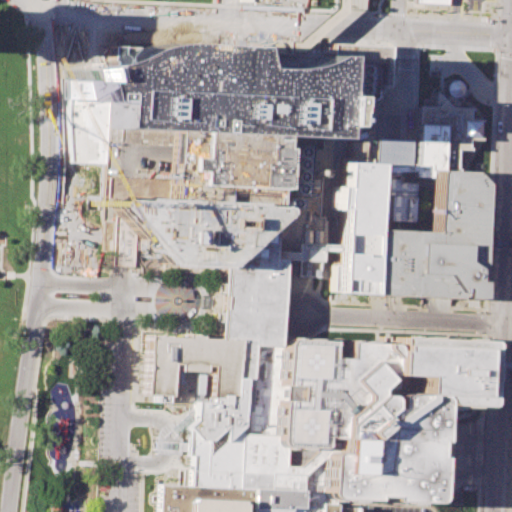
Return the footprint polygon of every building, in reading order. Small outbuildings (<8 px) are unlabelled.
[(109,46),(376,58),(375,99),(325,127),(324,138),(206,132),(207,120),(167,121),(164,202),(102,199),(105,152),(109,46)] [(412,178),(431,177),(432,171),(457,172),(458,150),(469,151),(469,140),(479,140),(480,120),(470,119),(470,109),(455,108),(459,104),(454,98),(459,96),(462,88),(457,81),(447,82),(444,90),(449,97),(444,101),(434,90),(433,107),(417,106),(415,165),(412,165),(412,166),(412,169),(412,178)] [(268,272),(265,345),(277,345),(277,341),(280,339),(282,337),(324,339),(327,338),(332,337),(335,338),(339,340),(377,343),(377,337),(478,340),(477,363),(475,407),(461,407),(433,406),(432,441),(434,445),(434,449),(434,452),(433,455),(432,458),(430,501),(427,503),(424,504),(384,501),(382,504),(376,505),(372,504),(369,502),(367,501),(325,499),(323,499),(319,502),(301,502),(300,511),(154,511),(156,484),(188,486),(190,456),(185,456),(185,452),(180,452),(180,456),(154,455),(154,451),(153,450),(153,442),(155,442),(155,438),(179,439),(178,443),(185,443),(186,430),(183,427),(190,420),(191,401),(206,401),(207,366),(202,366),(202,372),(174,371),(174,364),(169,364),(167,396),(140,395),(142,334),(163,334),(163,336),(181,336),(181,333),(197,333),(197,337),(215,338),(215,337),(218,337),(218,322),(212,322),(212,309),(209,309),(210,296),(213,296),(213,285),(216,285),(216,281),(217,281),(217,274),(161,271),(161,266),(156,266),(104,208),(102,204),(107,199),(164,202),(167,121),(167,119),(207,120),(206,132),(324,138),(323,172),(318,172),(316,217),(321,218),(319,249),(319,262),(276,260),(276,272),(268,272)] [(374,166),(374,163),(340,162),(339,186),(331,185),(330,209),(338,209),(336,249),(336,265),(331,264),(329,299),(368,301),(368,295),(372,230),(372,219),(413,221),(415,183),(397,182),(398,175),(373,173),(374,169),(374,166)] [(428,233),(372,230),(368,295),(473,302),(476,243),(479,185),(467,172),(457,172),(432,171),(431,177),(428,233)]
